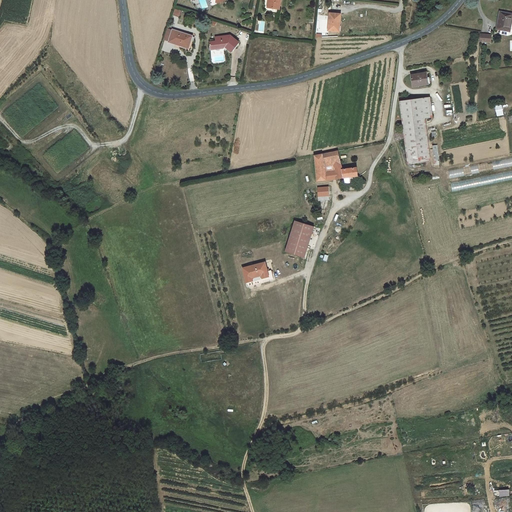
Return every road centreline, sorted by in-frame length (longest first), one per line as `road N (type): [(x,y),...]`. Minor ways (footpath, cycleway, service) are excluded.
road 1 (track): [(0,442),(44,401),(129,365),(302,330),(381,298),(449,258),(511,240)]
road 2 (tertiary): [(122,0),(136,78),(167,95),(296,80),(420,36),(462,0)]
